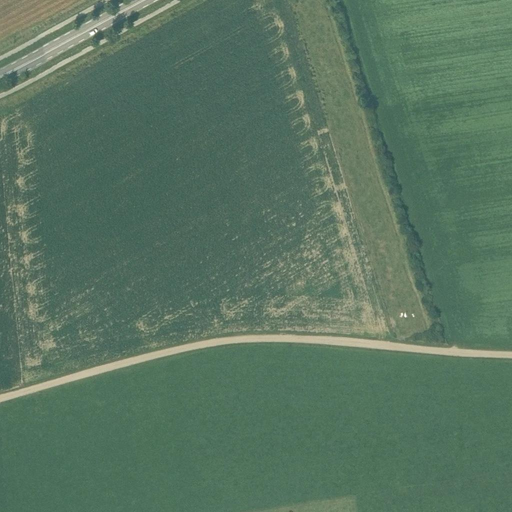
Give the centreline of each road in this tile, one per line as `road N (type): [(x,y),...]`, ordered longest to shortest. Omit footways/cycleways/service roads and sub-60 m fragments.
road 1 (track): [(0,399),(239,336),(511,352)]
road 2 (primary): [(0,77),(144,0)]
